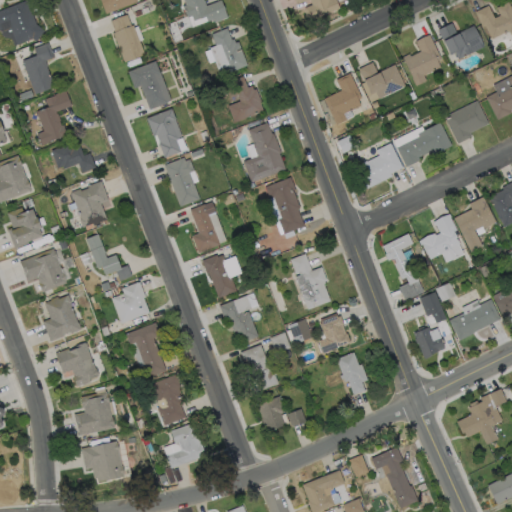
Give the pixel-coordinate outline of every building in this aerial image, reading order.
[(0,10),(26,0),(36,24),(44,31),(36,41),(32,38),(13,46),(13,43),(12,40),(10,38),(7,38),(4,37),(3,36),(2,34),(0,32),(0,10)] [(136,0),(137,1),(106,14),(100,0),(136,0)] [(203,0),(206,6),(221,0),(228,17),(215,22),(214,20),(200,26),(197,19),(194,21),(192,16),(188,18),(183,6),(186,5),(184,0),(203,0)] [(335,0),(339,9),(309,20),(304,8),(312,5),(310,0),(307,0),(296,4),(294,0),(335,0)] [(508,2),(511,10),(511,37),(509,30),(491,39),(485,26),(482,27),(475,12),(488,5),(494,18),(500,16),(496,8),(508,2)] [(353,9),(345,13),(343,8),(351,4),(353,9)] [(127,15),(131,26),(133,25),(144,54),(124,62),(113,33),(115,32),(110,21),(127,15)] [(451,23),(457,35),(473,26),(483,47),(458,59),(455,53),(450,55),(438,30),(451,23)] [(227,28),(231,40),(234,39),(235,43),(238,42),(245,60),(217,70),(209,48),(216,46),(211,34),(227,28)] [(429,35),(441,59),(437,61),(440,67),(423,75),(426,81),(416,86),(402,57),(409,54),(411,57),(421,52),(416,42),(429,35)] [(54,87),(35,94),(22,61),(37,55),(34,48),(48,43),(53,56),(45,59),(47,67),(54,87)] [(155,61),(159,71),(171,100),(167,102),(167,103),(149,110),(140,86),(134,88),(128,72),(155,61)] [(372,62),(377,73),(394,64),(405,86),(379,99),(375,92),(370,95),(358,69),(372,62)] [(360,106),(333,119),(324,99),(341,90),(336,80),(350,73),(361,98),(357,100),(360,106)] [(511,75),(511,108),(510,110),(511,113),(497,120),(486,97),(496,92),(498,95),(511,88),(506,78),(511,75)] [(243,78),(247,87),(251,85),(253,90),(256,89),(261,102),(260,102),(263,111),(234,122),(228,106),(240,101),(237,94),(232,96),(228,85),(243,78)] [(33,96),(22,100),(19,94),(30,90),(33,96)] [(56,112),(57,114),(58,114),(60,121),(61,125),(62,125),(66,135),(51,141),(51,142),(41,146),(36,134),(44,131),(36,112),(49,107),(45,100),(55,95),(65,90),(71,106),(56,112)] [(471,136),(457,143),(444,116),(477,100),(488,124),(470,133),(471,136)] [(171,121),(179,139),(176,140),(180,152),(164,158),(158,144),(160,143),(157,135),(153,136),(146,118),(171,109),(175,119),(171,121)] [(267,122),(272,134),(273,134),(281,152),(279,153),(285,169),(251,183),(243,162),(258,156),(248,130),(267,122)] [(451,146),(434,154),(432,150),(418,157),(420,160),(406,167),(396,147),(418,136),(417,133),(440,122),(451,146)] [(354,148),(343,153),(337,141),(348,136),(354,148)] [(72,143),(74,148),(80,146),(83,155),(90,153),(95,167),(81,172),(78,163),(58,171),(51,151),(72,143)] [(391,176),(363,190),(352,167),(378,154),(377,151),(391,144),(402,168),(390,174),(391,176)] [(202,154),(192,158),(190,153),(200,149),(202,154)] [(30,190),(0,201),(0,162),(17,156),(30,190)] [(183,157),(185,161),(189,159),(194,171),(189,173),(199,199),(180,206),(164,165),(183,157)] [(58,175),(51,178),(49,174),(57,170),(58,175)] [(293,190),(300,208),(297,209),(304,226),(283,234),(278,219),(282,218),(274,197),(269,199),(265,187),(290,177),(295,190),(293,190)] [(61,189),(51,192),(48,181),(58,178),(61,189)] [(101,181),(108,201),(100,204),(106,219),(99,221),(100,223),(93,226),(92,224),(83,227),(80,219),(81,219),(73,199),(72,199),(70,194),(71,194),(70,192),(80,189),(80,191),(88,188),(87,186),(101,181)] [(511,202),(511,222),(504,227),(489,197),(503,190),(502,187),(511,181),(511,198),(510,199),(511,202)] [(235,201),(226,205),(223,197),(232,194),(235,201)] [(495,222),(483,228),(482,226),(474,230),(482,247),(470,253),(453,218),(472,209),(469,204),(483,197),(495,222)] [(34,206),(25,209),(22,202),(31,198),(34,206)] [(219,244),(198,253),(191,236),(199,233),(190,210),(204,204),(219,244)] [(21,207),(23,212),(32,209),(35,217),(36,217),(40,228),(39,229),(41,236),(27,242),(28,243),(15,248),(7,229),(12,227),(7,213),(21,207)] [(448,214),(456,230),(453,232),(459,243),(447,249),(447,250),(429,259),(422,244),(421,245),(419,241),(434,233),(435,235),(440,233),(435,224),(434,225),(433,222),(448,214)] [(104,254),(106,258),(116,255),(121,269),(105,275),(101,266),(97,268),(86,239),(98,234),(105,253),(104,254)] [(401,250),(413,274),(414,273),(418,281),(409,285),(406,278),(401,280),(391,259),(388,261),(385,255),(386,254),(382,246),(408,234),(413,244),(401,250)] [(67,248),(61,250),(58,242),(64,239),(67,248)] [(53,248),(67,283),(42,292),(37,278),(27,281),(19,262),(53,248)] [(305,254),(312,270),(321,267),(327,281),(324,282),(325,283),(323,284),(330,301),(307,310),(295,277),(300,275),(299,272),(295,273),(290,259),(305,254)] [(222,255),(224,261),(235,256),(241,273),(231,277),(236,290),(218,298),(208,272),(207,273),(202,261),(216,255),(217,257),(222,255)] [(490,274),(484,277),(479,268),(485,265),(490,274)] [(435,281),(430,283),(426,273),(431,271),(435,281)] [(110,289),(103,291),(100,284),(108,281),(110,289)] [(139,282),(145,297),(143,298),(149,313),(121,324),(111,298),(123,293),(121,288),(137,282),(139,282)] [(455,295),(440,302),(435,288),(450,282),(455,295)] [(511,312),(503,317),(495,303),(507,297),(504,290),(511,286),(511,312)] [(435,292),(445,318),(436,323),(432,314),(426,316),(419,298),(435,292)] [(68,295),(71,303),(70,303),(80,330),(71,333),(70,331),(63,334),(64,336),(50,341),(42,322),(50,319),(44,303),(51,301),(51,299),(58,297),(58,299),(68,295)] [(467,336),(459,341),(449,320),(490,299),(500,319),(467,336)] [(233,301),(237,313),(243,311),(244,313),(248,312),(257,337),(241,343),(236,331),(233,332),(228,318),(224,319),(219,305),(233,301)] [(336,314),(337,317),(340,316),(343,325),(346,334),(347,333),(350,342),(323,353),(318,341),(325,338),(319,324),(321,323),(320,320),(336,314)] [(311,338),(295,344),(288,325),(304,319),(311,338)] [(153,338),(166,371),(148,377),(135,342),(129,344),(125,334),(155,323),(160,336),(153,338)] [(428,328),(434,341),(450,334),(454,344),(430,354),(431,356),(424,359),(424,357),(423,357),(413,334),(428,328)] [(290,348),(275,353),(269,338),(284,332),(290,348)] [(85,342),(85,343),(86,343),(88,348),(87,348),(95,368),(96,368),(99,375),(89,379),(90,382),(82,385),(82,384),(76,386),(73,377),(74,376),(72,369),(63,373),(55,353),(68,348),(69,351),(76,348),(76,346),(85,342)] [(260,345),(271,373),(273,372),(278,383),(256,392),(247,369),(250,367),(247,361),(244,362),(240,353),(260,345)] [(353,352),(358,365),(361,364),(367,380),(361,382),(364,390),(353,395),(348,381),(345,382),(343,378),(341,379),(340,375),(342,375),(336,359),(353,352)] [(185,417),(164,425),(157,408),(159,407),(150,384),(176,374),(180,387),(179,387),(182,397),(180,398),(183,405),(181,406),(185,417)] [(506,401),(494,407),(501,420),(491,425),(498,439),(486,445),(479,431),(467,438),(464,432),(462,433),(456,422),(471,414),(468,408),(470,407),(469,404),(476,401),(478,403),(481,401),(480,399),(500,389),(506,401)] [(106,391),(106,394),(107,394),(109,402),(108,403),(111,417),(112,417),(114,425),(113,425),(113,428),(78,435),(74,415),(84,412),(83,407),(82,408),(80,397),(106,391)] [(285,424),(266,431),(257,405),(279,397),(285,412),(281,413),(285,424)] [(305,422),(292,427),(287,414),(301,409),(305,422)] [(145,426),(139,429),(136,421),(142,418),(145,426)] [(193,422),(205,455),(171,468),(166,456),(181,450),(178,443),(175,444),(170,431),(193,422)] [(116,441),(124,476),(97,482),(96,478),(94,478),(92,467),(85,469),(81,449),(116,441)] [(399,463),(409,486),(411,485),(417,501),(400,508),(385,475),(391,472),(387,464),(375,469),(371,459),(396,447),(402,461),(399,463)] [(368,471),(355,477),(349,460),(361,455),(368,471)] [(342,466),(336,468),(333,462),(339,459),(342,466)] [(334,505),(316,511),(311,511),(307,502),(308,502),(302,485),(339,470),(344,484),(333,488),(335,493),(330,495),(334,505)] [(511,496),(496,505),(487,486),(511,473),(511,496)] [(167,481),(161,483),(158,476),(164,474),(167,481)] [(363,511),(345,511),(342,505),(358,499),(363,511)]
